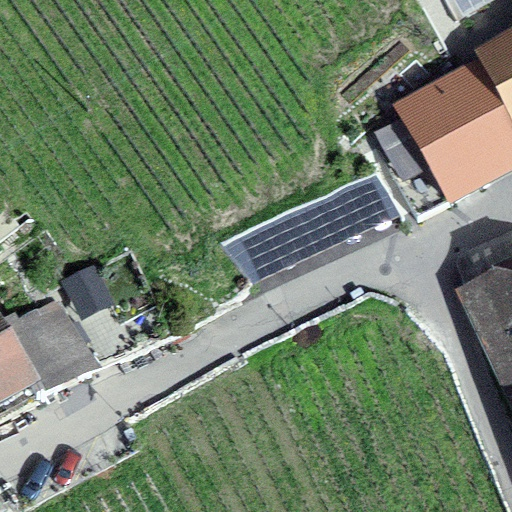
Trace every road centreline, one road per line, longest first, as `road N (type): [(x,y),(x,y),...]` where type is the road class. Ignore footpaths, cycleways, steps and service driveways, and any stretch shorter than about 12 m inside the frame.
road 1 (residential): [(400,257),(0,453)]
road 2 (residential): [(511,469),(474,374),(400,257)]
road 3 (residential): [(511,210),(400,257)]
